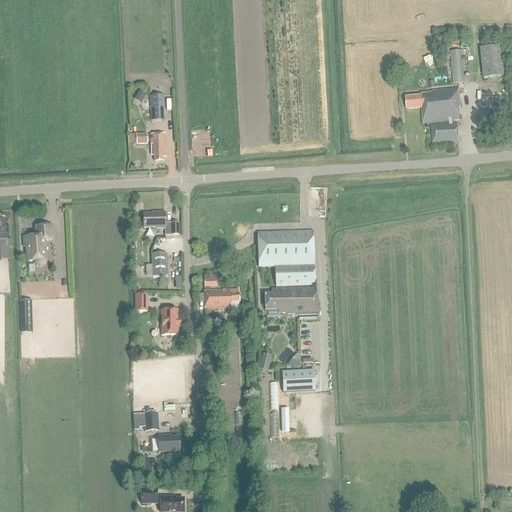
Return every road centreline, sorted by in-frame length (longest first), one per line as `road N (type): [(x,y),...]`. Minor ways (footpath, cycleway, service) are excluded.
road 1 (residential): [(209,511),(185,180)]
road 2 (residential): [(185,180),(511,158)]
road 3 (residential): [(0,192),(185,180)]
road 4 (unknown): [(303,172),(304,215),(319,243),(324,350)]
